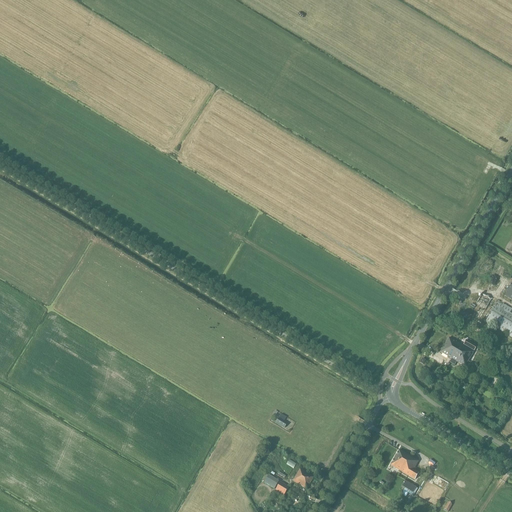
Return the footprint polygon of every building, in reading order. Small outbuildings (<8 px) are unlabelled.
[(511,309),(497,300),(485,322),(511,337),(511,309)] [(449,338),(441,353),(452,359),(450,363),(455,366),(457,362),(465,367),(467,362),(468,363),(474,353),(449,338)] [(467,341),(464,345),(474,351),(477,347),(467,341)] [(285,429),(288,424),(279,418),(276,423),(285,429)] [(415,480),(419,473),(414,470),(419,462),(399,450),(390,465),(415,480)] [(293,469),(297,464),(290,460),(287,465),(293,469)] [(307,489),(314,478),(300,469),(293,481),(307,489)] [(275,489),(279,482),(269,475),(264,483),(275,489)] [(413,493),(416,488),(405,481),(402,486),(413,493)] [(284,496),(289,487),(281,482),(276,491),(284,496)] [(446,511),(448,511),(452,505),(448,503),(444,510),(446,511)]
